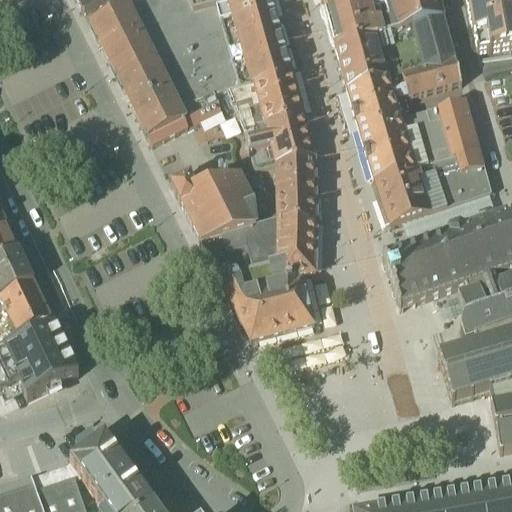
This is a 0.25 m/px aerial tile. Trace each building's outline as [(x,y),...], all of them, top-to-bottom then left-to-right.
[(75,0),(82,13),(88,10),(91,16),(121,1),(120,0),(75,0)] [(184,0),(154,0),(127,13),(140,38),(152,62),(160,58),(162,62),(166,60),(201,50),(193,19),(184,0)] [(225,0),(184,0),(193,19),(218,13),(229,10),(225,0)] [(266,0),(229,10),(218,13),(225,43),(239,94),(254,90),(292,79),(269,0),(266,0)] [(225,0),(229,10),(266,0),(225,0)] [(320,0),(324,11),(363,0),(320,0)] [(365,0),(363,0),(324,11),(335,53),(389,39),(414,32),(412,26),(401,29),(398,20),(373,27),(365,0)] [(404,0),(412,26),(414,32),(442,24),(435,0),(404,0)] [(511,0),(465,0),(473,39),(474,39),(477,58),(490,55),(490,56),(511,52),(511,0)] [(104,57),(140,38),(127,13),(91,32),(104,57)] [(218,13),(193,19),(201,50),(225,43),(218,13)] [(442,24),(414,32),(425,74),(454,66),(442,24)] [(140,38),(104,57),(118,86),(154,67),(162,62),(160,58),(152,62),(140,38)] [(389,39),(335,53),(347,96),(398,82),(401,81),(389,39)] [(225,43),(201,50),(216,101),(227,98),(239,94),(225,43)] [(201,50),(166,60),(162,62),(154,67),(169,96),(186,127),(150,146),(152,153),(221,118),(216,101),(201,50)] [(425,74),(402,80),(407,96),(409,104),(462,90),(455,66),(454,66),(425,74)] [(134,115),(169,96),(154,67),(118,86),(134,115)] [(292,79),(254,90),(266,133),(304,122),(292,79)] [(407,96),(402,80),(401,81),(398,82),(402,98),(407,96)] [(398,82),(347,96),(356,126),(399,114),(400,120),(408,117),(402,98),(398,82)] [(239,94),(227,98),(245,139),(266,133),(254,90),(239,94)] [(169,96),(134,115),(150,146),(186,127),(169,96)] [(466,106),(402,124),(417,176),(480,157),(466,106)] [(399,114),(356,126),(374,188),(417,176),(402,124),(400,120),(399,114)] [(266,133),(245,139),(254,177),(275,171),(315,166),(304,122),(266,133)] [(189,155),(158,164),(176,199),(207,190),(189,155)] [(315,166),(275,171),(277,215),(277,228),(317,229),(315,166)] [(417,176),(374,188),(390,235),(445,216),(436,189),(422,194),(417,176)] [(207,190),(176,199),(219,286),(270,272),(276,270),(277,228),(262,228),(256,216),(239,182),(207,190)] [(277,228),(277,215),(256,216),(262,228),(277,228)] [(511,233),(509,224),(465,239),(460,238),(450,241),(448,245),(465,294),(494,284),(511,277),(511,233)] [(0,229),(0,266),(19,258),(4,227),(0,229)] [(317,229),(277,228),(276,270),(270,272),(275,292),(302,284),(316,281),(317,229)] [(448,245),(381,269),(398,317),(455,297),(465,294),(448,245)] [(0,266),(0,303),(34,289),(19,258),(0,266)] [(511,283),(496,290),(494,284),(465,294),(468,300),(460,302),(458,303),(464,318),(470,332),(467,338),(467,346),(471,355),(440,366),(452,408),(490,398),(499,460),(511,457),(511,283)] [(275,292),(228,304),(251,350),(315,333),(302,284),(275,292)] [(34,289),(0,303),(0,304),(21,347),(55,333),(34,289)] [(21,347),(0,356),(0,396),(19,387),(27,405),(77,381),(55,333),(21,347)] [(151,511),(153,511),(104,445),(71,469),(102,511),(151,511)] [(32,484),(0,494),(0,511),(83,511),(74,485),(37,498),(32,484)] [(511,511),(511,492),(450,502),(396,511),(511,511)]
